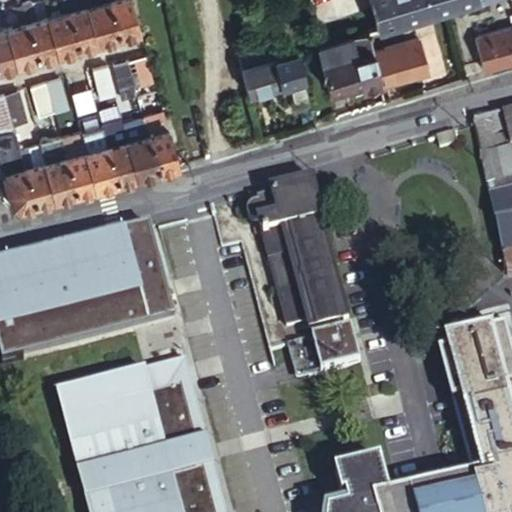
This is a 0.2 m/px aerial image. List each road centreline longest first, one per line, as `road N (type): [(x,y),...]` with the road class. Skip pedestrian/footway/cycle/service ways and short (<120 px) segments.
road 1 (residential): [(18,233),(511,88)]
road 2 (residential): [(137,38),(0,76)]
